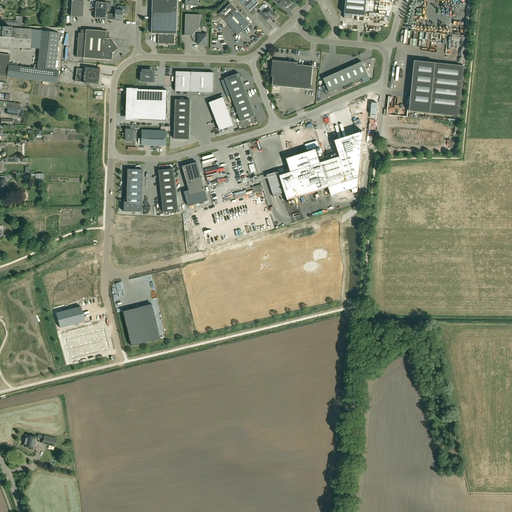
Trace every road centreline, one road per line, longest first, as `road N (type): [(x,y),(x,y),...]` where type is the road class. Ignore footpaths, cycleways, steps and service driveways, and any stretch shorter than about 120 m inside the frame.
road 1 (unclassified): [(276,127),(173,157),(112,156)]
road 2 (residential): [(112,156),(105,277)]
